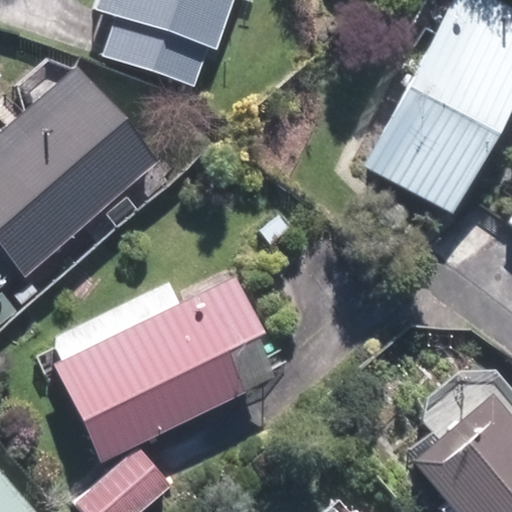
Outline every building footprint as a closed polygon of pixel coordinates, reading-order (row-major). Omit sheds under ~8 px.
[(235,0),(105,0),(94,39),(213,75),(235,0)] [(511,109),(511,19),(478,0),(457,0),(364,162),(379,171),(452,213),(511,109)] [(84,69),(0,129),(0,234),(11,250),(145,153),(84,69)] [(64,341),(98,435),(265,375),(231,281),(64,341)] [(511,511),(511,409),(494,389),(422,452),(474,511),(511,511)] [(131,511),(158,488),(124,451),(65,503),(72,511),(131,511)] [(31,511),(0,471),(0,511),(31,511)]
